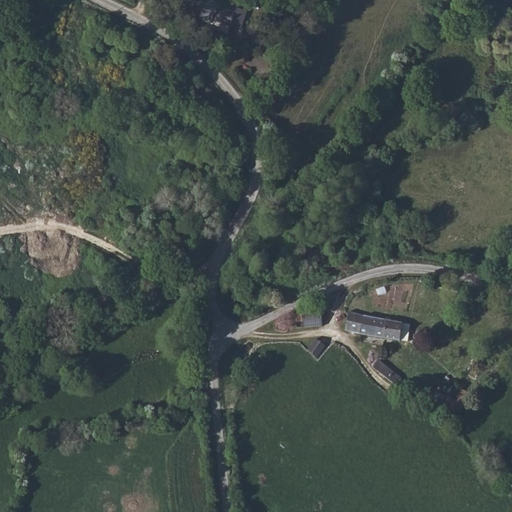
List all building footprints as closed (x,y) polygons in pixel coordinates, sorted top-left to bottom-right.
[(213,20),(221,23),(230,26),(231,26),(241,29),(247,11),(236,8),(235,13),(217,7),(219,4),(208,0),(206,0),(200,20),(212,24),(213,20)] [(300,314),(294,316),(293,323),(302,323),(303,329),(321,328),(320,313),(300,314)] [(348,314),(348,315),(345,333),(397,344),(400,329),(401,324),(348,314)] [(400,329),(397,344),(404,345),(407,330),(400,329)] [(325,346),(315,341),(312,345),(309,344),(305,349),(308,351),(307,354),(316,360),(325,346)] [(373,372),(376,374),(393,386),(395,385),(398,378),(392,373),(379,364),(383,357),(377,353),(371,363),(377,367),(373,372)] [(429,407),(455,420),(464,403),(438,389),(429,407)]
